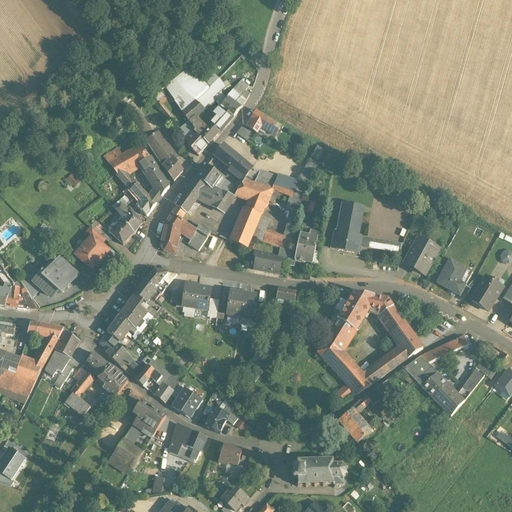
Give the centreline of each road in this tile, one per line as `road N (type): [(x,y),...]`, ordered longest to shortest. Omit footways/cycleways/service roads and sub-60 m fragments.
road 1 (residential): [(511,348),(433,301),(390,286),(294,285),(143,256)]
road 2 (residential): [(283,0),(256,92),(158,215),(143,256)]
